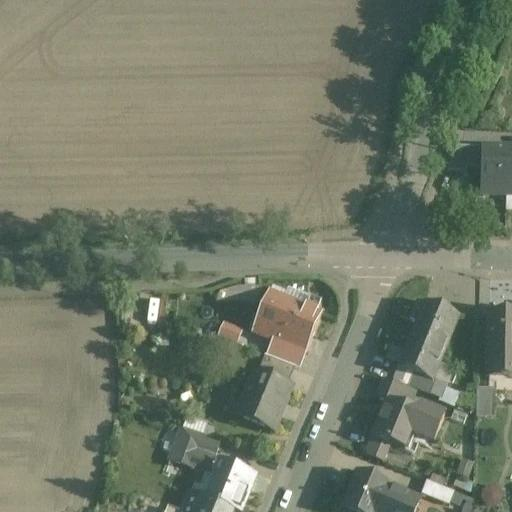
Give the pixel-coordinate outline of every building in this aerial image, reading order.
[(507,151),(483,150),(482,197),(506,198),(507,151)] [(321,317),(269,296),(254,335),(305,356),(321,317)] [(457,319),(426,306),(400,371),(413,376),(430,383),(431,382),(457,319)] [(511,316),(488,316),(487,374),(511,374),(511,316)] [(302,360),(280,352),(276,362),(294,370),(297,371),(302,360)] [(276,362),(265,358),(257,376),(287,388),(294,370),(276,362)] [(257,376),(254,375),(242,404),(248,406),(241,421),(274,435),(292,390),(287,388),(257,376)] [(430,383),(413,376),(408,389),(430,398),(436,384),(431,382),(430,383)] [(415,395),(383,382),(376,400),(386,405),(387,403),(408,411),(415,395)] [(494,391),(476,391),(476,419),(494,419),(494,391)] [(408,411),(387,403),(386,405),(371,440),(391,448),(404,453),(411,435),(434,445),(444,420),(419,410),(417,415),(408,411)] [(199,454),(184,449),(189,434),(182,432),(170,462),(193,472),(199,454)] [(220,445),(189,434),(184,449),(199,454),(215,459),(220,445)] [(391,448),(371,440),(364,457),(384,465),(391,448)] [(241,511),(254,479),(220,465),(214,480),(218,482),(210,502),(206,500),(205,502),(205,503),(227,511),(241,511)] [(389,489),(357,476),(341,511),(415,511),(419,502),(389,490),(389,489)] [(454,495),(426,483),(421,497),(449,508),(454,495)] [(205,502),(191,496),(184,511),(227,511),(205,503),(205,502)]
